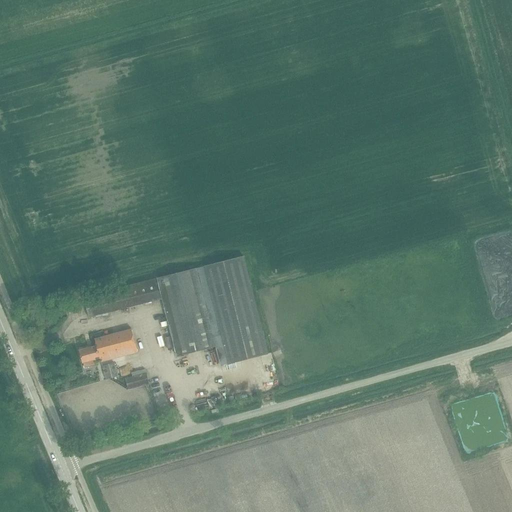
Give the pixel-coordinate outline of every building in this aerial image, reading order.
[(220,366),(267,354),(242,258),(157,280),(177,357),(215,347),(220,366)] [(89,318),(160,300),(155,281),(122,289),(123,292),(84,302),(89,318)] [(100,363),(137,353),(131,330),(94,340),(96,348),(79,353),(82,365),(96,361),(96,363),(100,362),(100,363)] [(114,364),(109,365),(101,367),(105,381),(118,377),(114,364)] [(124,380),(127,391),(148,385),(145,374),(124,380)]
